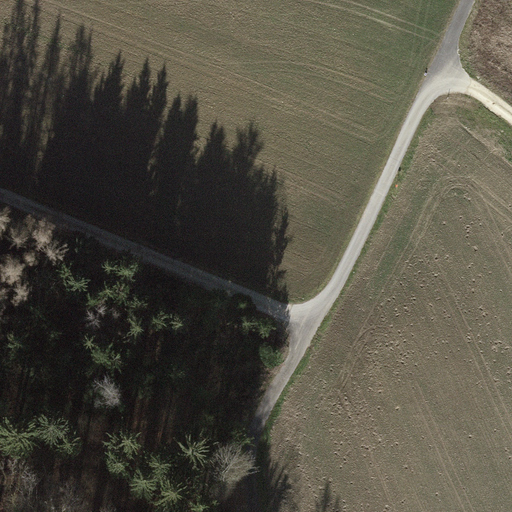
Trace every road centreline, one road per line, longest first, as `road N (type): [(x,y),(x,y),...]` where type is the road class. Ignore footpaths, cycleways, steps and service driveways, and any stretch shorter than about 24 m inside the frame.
road 1 (track): [(465,0),(335,289),(257,400),(246,452),(255,511)]
road 2 (track): [(311,330),(0,195)]
